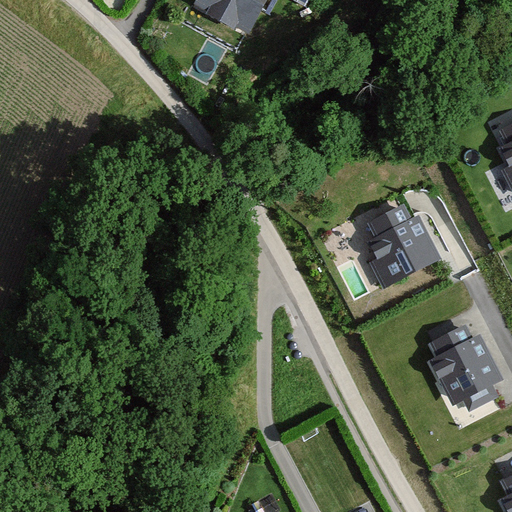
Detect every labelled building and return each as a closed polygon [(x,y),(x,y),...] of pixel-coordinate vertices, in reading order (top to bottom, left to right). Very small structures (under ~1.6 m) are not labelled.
[(202,0),(200,6),(255,33),(271,0),(202,0)] [(509,166),(502,170),(511,189),(511,141),(499,148),(509,166)] [(391,240),(367,249),(384,290),(455,262),(425,189),(378,207),(391,240)] [(453,353),(429,369),(468,430),(511,402),(511,347),(486,307),(441,335),(453,353)] [(511,511),(511,456),(507,459),(511,469),(511,498),(503,504),(507,511),(511,511)]
